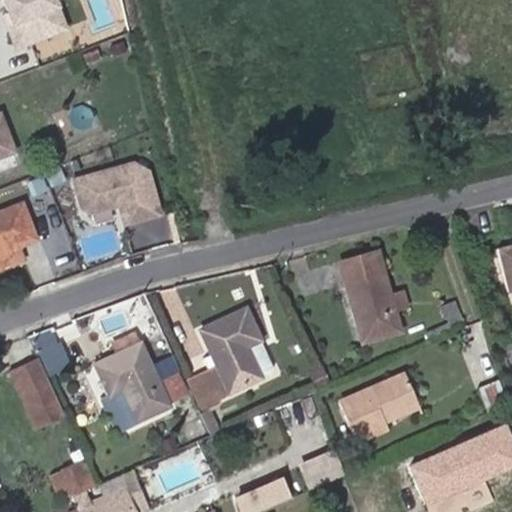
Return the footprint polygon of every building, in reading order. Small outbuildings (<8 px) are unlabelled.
[(0,156),(15,151),(1,113),(0,113),(0,156)] [(137,161),(72,179),(83,219),(120,209),(126,229),(167,218),(154,171),(137,161)] [(0,251),(17,244),(36,237),(22,201),(0,210),(0,251)] [(0,267),(23,259),(17,244),(0,251),(0,267)] [(511,245),(500,248),(511,291),(511,290),(511,245)] [(397,308),(392,292),(379,249),(341,259),(354,306),(357,305),(367,339),(403,329),(397,308)] [(409,304),(405,289),(392,292),(397,308),(409,304)] [(462,319),(454,300),(443,305),(452,324),(462,319)] [(201,411),(212,407),(222,402),(219,397),(273,372),(275,365),(247,306),(202,328),(213,352),(204,357),(209,368),(186,379),(191,390),(201,411)] [(55,341),(50,328),(33,336),(51,374),(71,365),(59,340),(55,341)] [(172,402),(171,399),(191,390),(186,379),(182,370),(160,380),(141,339),(138,340),(134,331),(113,341),(117,352),(97,361),(112,393),(125,387),(139,417),(172,402)] [(13,370),(38,424),(64,412),(39,358),(13,370)] [(418,407),(403,372),(340,398),(358,441),(388,428),(385,420),(418,407)] [(506,399),(497,380),(481,387),(490,405),(506,399)] [(211,433),(222,429),(212,407),(201,411),(211,433)] [(97,483),(85,456),(60,467),(64,477),(72,493),(86,487),(97,483)] [(72,493),(64,477),(57,480),(64,497),(72,493)] [(124,489),(133,511),(142,507),(133,486),(124,489)] [(79,511),(133,511),(124,489),(92,502),(86,487),(72,493),(78,508),(79,511)] [(219,511),(237,511),(235,501),(218,506),(219,511)]
